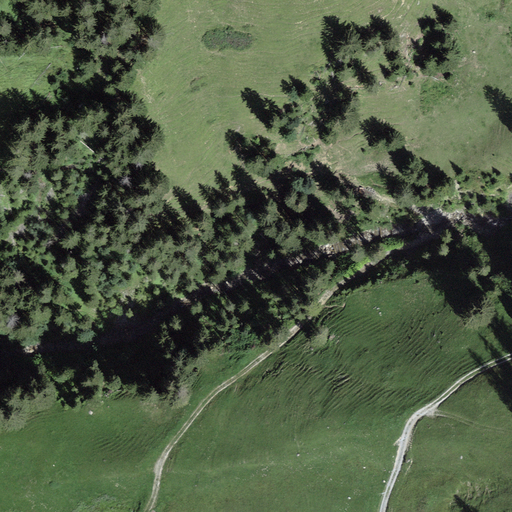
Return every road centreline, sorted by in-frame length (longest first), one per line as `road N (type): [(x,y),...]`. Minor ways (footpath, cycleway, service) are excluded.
road 1 (track): [(286,337),(212,393),(174,439),(145,511)]
road 2 (track): [(511,355),(414,416),(381,511)]
